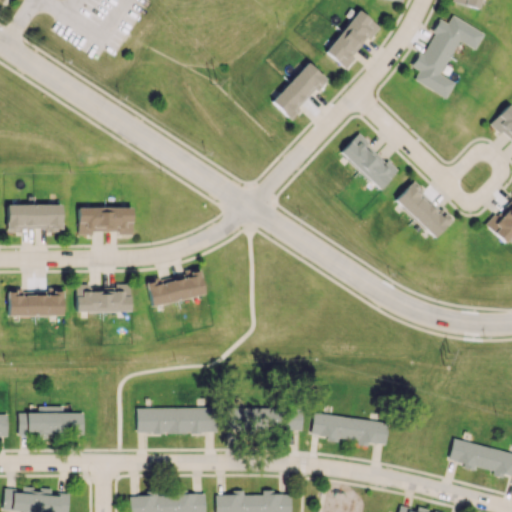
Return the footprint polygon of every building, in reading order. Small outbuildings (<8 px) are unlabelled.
[(452,0),(451,2),(477,8),(478,0),(452,0)] [(323,51),(344,68),(352,57),(351,57),(376,25),(356,9),(323,51)] [(482,32),(450,15),(446,23),(436,18),(429,31),(432,32),(420,55),(416,52),(409,65),(416,69),(411,80),(444,97),(452,81),(438,74),(457,40),(473,49),(482,32)] [(324,79),(305,61),(268,101),(287,118),(324,79)] [(511,145),(511,110),(506,104),(488,123),(511,145)] [(376,189),(394,170),(355,133),(337,152),(376,189)] [(392,200),(432,237),(450,218),(443,211),(442,212),(409,182),(392,200)] [(502,242),(511,231),(511,194),(483,225),(502,242)] [(5,204),(4,232),(20,232),(20,228),(58,229),(59,204),(5,204)] [(129,232),(129,206),(75,207),(75,233),(129,232)] [(149,305),(202,294),(196,270),(143,281),(149,305)] [(127,283),(113,283),(113,286),(73,286),(73,311),(127,310),(127,283)] [(60,314),(59,287),(45,287),(45,294),(20,294),(20,288),(5,288),(5,315),(60,314)] [(134,432),(211,433),(211,408),(134,406),(134,432)] [(299,431),(299,407),(223,406),(223,429),(299,431)] [(81,409),(36,409),(36,412),(15,412),(15,432),(34,432),(34,434),(81,434),(81,409)] [(386,421),(311,413),(308,436),(364,442),(365,441),(383,444),(386,421)] [(511,452),(450,438),(445,460),(511,475),(511,452)] [(0,505),(0,509),(21,511),(20,511),(65,511),(67,494),(48,492),(48,488),(37,487),(37,490),(22,489),(22,490),(1,488),(0,505)] [(127,511),(202,511),(202,493),(155,494),(154,489),(144,490),(144,495),(127,495),(127,511)] [(212,511),(287,511),(288,493),(271,493),(271,490),(260,490),(260,494),(240,494),(240,489),(229,489),(229,494),(212,494),(212,511)]
